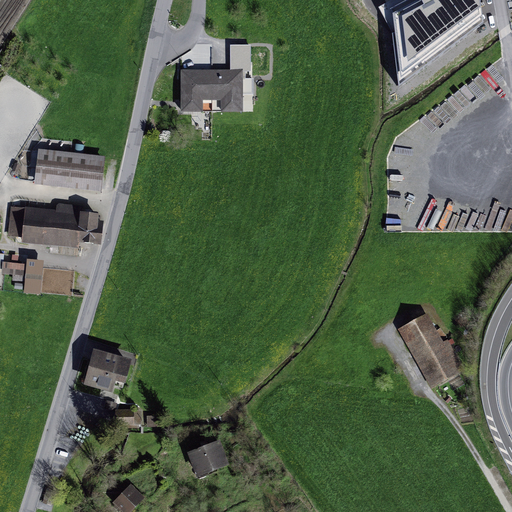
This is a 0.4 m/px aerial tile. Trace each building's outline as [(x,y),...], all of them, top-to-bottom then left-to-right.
[(250,53),(235,53),(235,69),(250,69),(250,53)] [(242,71),(181,70),(181,112),(203,112),(203,101),(221,101),(221,112),(243,112),(242,71)] [(38,149),(34,185),(101,192),(105,157),(38,149)] [(20,165),(15,163),(12,171),(17,173),(20,165)] [(21,243),(79,249),(79,243),(101,245),(104,221),(98,221),(99,214),(82,212),(83,207),(59,203),(57,205),(56,210),(11,206),(8,237),(22,239),(21,243)] [(27,259),(26,264),(25,284),(24,293),(40,295),(43,261),(27,259)] [(12,283),(25,284),(26,264),(3,262),(2,269),(2,274),(13,275),(12,283)] [(427,314),(398,330),(431,390),(465,371),(448,340),(443,342),(427,314)] [(126,384),(132,360),(94,349),(84,386),(113,393),(116,382),(126,384)] [(117,403),(106,400),(104,409),(115,412),(117,403)] [(115,429),(140,429),(139,425),(142,425),(142,413),(139,413),(139,410),(116,410),(115,429)] [(220,440),(188,453),(197,478),(229,465),(220,440)] [(131,485),(113,503),(121,511),(130,511),(144,499),(131,485)] [(55,489),(45,486),(41,502),(51,504),(55,489)]
